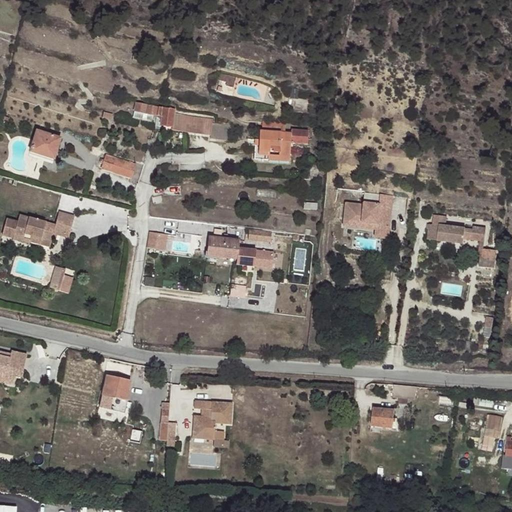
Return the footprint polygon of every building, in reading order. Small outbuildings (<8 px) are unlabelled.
[(159,116),(160,107),(158,106),(133,101),(132,103),(137,104),(135,111),(153,115),(159,116)] [(174,110),(160,107),(159,116),(158,116),(162,117),(161,125),(172,127),(171,130),(211,136),(213,123),(213,119),(173,113),(174,110)] [(152,121),(153,115),(135,111),(134,117),(152,121)] [(230,125),(213,123),(211,136),(210,139),(228,142),(230,125)] [(55,162),(59,150),(56,149),(58,141),(38,133),(31,154),(55,162)] [(256,162),(260,163),(271,164),(272,158),(293,161),(295,137),(263,134),(262,143),(260,157),(257,157),(256,162)] [(157,148),(163,148),(170,148),(172,138),(160,135),(157,148)] [(136,165),(106,155),(102,168),(131,178),(136,165)] [(379,196),(363,194),(362,204),(378,206),(379,196)] [(362,206),(345,204),(343,222),(375,226),(388,227),(392,197),(379,196),(378,206),(362,204),(362,206)] [(51,233),(55,235),(66,238),(73,218),(54,211),(50,223),(16,211),(13,219),(5,216),(0,229),(8,232),(7,235),(23,240),(24,239),(26,233),(48,240),(49,238),(51,233)] [(434,215),(433,225),(443,226),(444,217),(434,215)] [(375,226),(343,222),(342,227),(375,231),(374,238),(387,240),(388,236),(388,227),(375,226)] [(471,237),(471,240),(475,240),(473,256),(481,257),(484,228),(471,226),(471,229),(443,226),(433,225),(429,225),(428,240),(463,244),(464,239),(464,236),(471,237)] [(168,250),(170,234),(151,230),(148,247),(168,250)] [(26,233),(24,239),(46,246),(48,240),(26,233)] [(244,243),(267,245),(268,236),(245,233),(244,243)] [(216,258),(215,261),(236,264),(237,253),(239,245),(209,240),(207,256),(216,258)] [(255,256),(237,253),(236,264),(235,268),(235,270),(253,273),(255,256)] [(495,258),(481,257),(479,267),(494,269),(495,258)] [(52,287),(62,290),(66,274),(66,273),(57,270),(52,287)] [(66,274),(62,290),(71,293),(76,277),(66,274)] [(0,374),(16,379),(19,371),(25,373),(32,351),(16,346),(15,349),(0,344),(0,374)] [(98,405),(125,413),(128,401),(134,402),(134,399),(132,398),(135,387),(131,386),(132,380),(107,374),(98,405)] [(408,393),(384,391),(383,398),(408,400),(408,393)] [(195,411),(202,412),(207,412),(206,419),(202,418),(195,418),(194,437),(205,437),(205,441),(215,442),(224,442),(225,433),(216,433),(217,425),(231,425),(233,405),(196,402),(195,411)] [(169,424),(170,412),(162,412),(162,424),(161,444),(168,444),(169,424)] [(398,428),(399,413),(378,412),(377,427),(398,428)] [(504,442),(508,442),(508,423),(497,423),(497,427),(495,427),(495,441),(504,442)] [(177,425),(169,424),(168,444),(168,448),(175,449),(177,425)] [(224,442),(215,442),(214,449),(230,450),(230,443),(224,442)]
